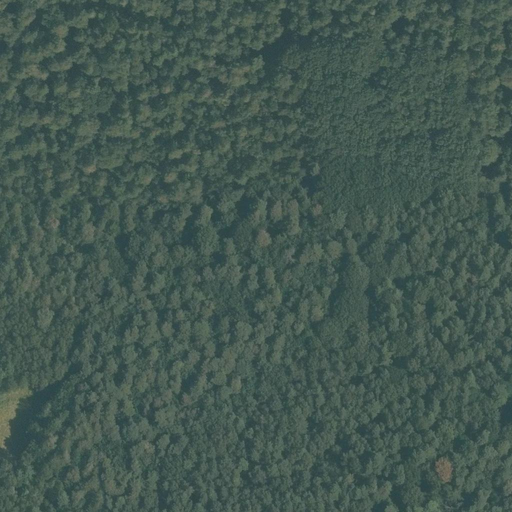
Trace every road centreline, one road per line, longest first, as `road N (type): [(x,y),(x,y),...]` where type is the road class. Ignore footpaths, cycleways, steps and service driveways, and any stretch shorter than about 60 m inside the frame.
road 1 (track): [(362,225),(81,275),(0,279)]
road 2 (unknown): [(367,511),(511,390)]
road 3 (unclassified): [(400,511),(511,414)]
road 4 (track): [(362,225),(503,201)]
